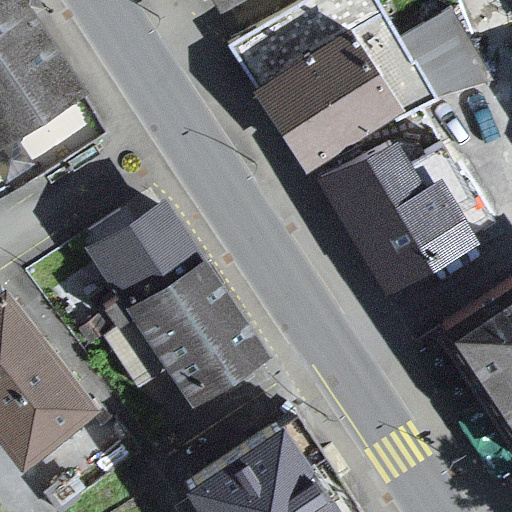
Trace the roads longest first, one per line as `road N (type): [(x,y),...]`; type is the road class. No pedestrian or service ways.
road 1 (primary): [(190,138),(440,511)]
road 2 (residential): [(190,138),(0,259)]
road 3 (primary): [(103,0),(190,138)]
